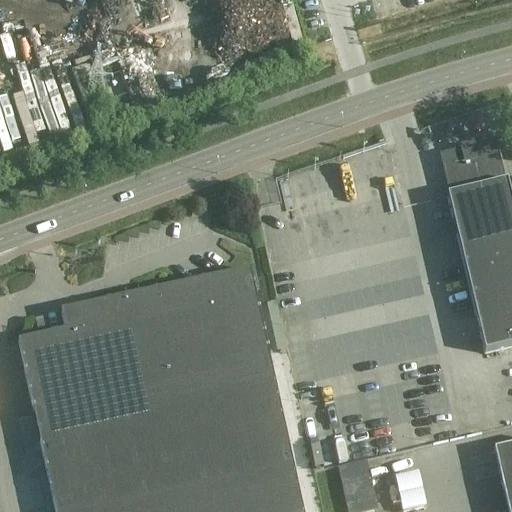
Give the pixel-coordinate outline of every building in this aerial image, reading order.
[(447,164),(455,198),(456,202),(448,204),(486,362),(511,355),(511,204),(508,190),(500,192),(491,153),(492,153),(490,147),(473,151),(472,148),(461,150),(462,154),(444,158),(446,164),(447,164)] [(17,344),(54,511),(301,511),(250,276),(245,274),(64,313),(61,318),(65,334),(17,344)] [(45,320),(34,322),(36,332),(47,330),(45,320)] [(413,446),(390,449),(392,463),(414,460),(413,446)] [(511,511),(511,448),(493,453),(506,511),(511,511)] [(347,495),(369,489),(365,474),(343,480),(347,495)] [(389,490),(392,506),(399,504),(400,511),(405,511),(424,508),(417,475),(394,480),(396,489),(389,490)]
